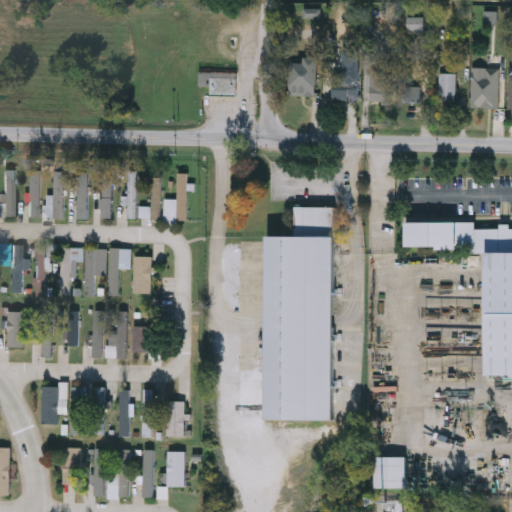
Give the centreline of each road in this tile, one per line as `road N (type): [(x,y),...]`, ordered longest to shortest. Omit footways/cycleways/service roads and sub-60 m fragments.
road 1 (residential): [(178,247),(181,358),(171,379),(0,374)]
road 2 (secondary): [(270,144),(0,138)]
road 3 (secondary): [(270,144),(511,148)]
road 4 (residential): [(0,236),(178,247)]
road 5 (residential): [(270,144),(267,0)]
road 6 (residential): [(0,394),(24,441),(34,511)]
